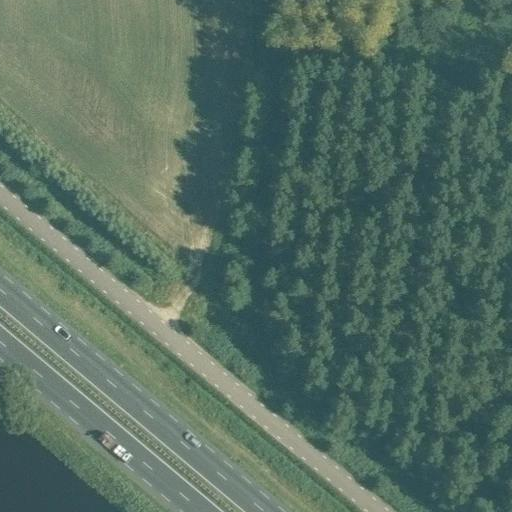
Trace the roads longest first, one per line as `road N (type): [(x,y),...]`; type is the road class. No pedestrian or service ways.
road 1 (unclassified): [(0,187),(388,511)]
road 2 (trunk): [(269,511),(0,285)]
road 3 (trunk): [(0,338),(206,511)]
